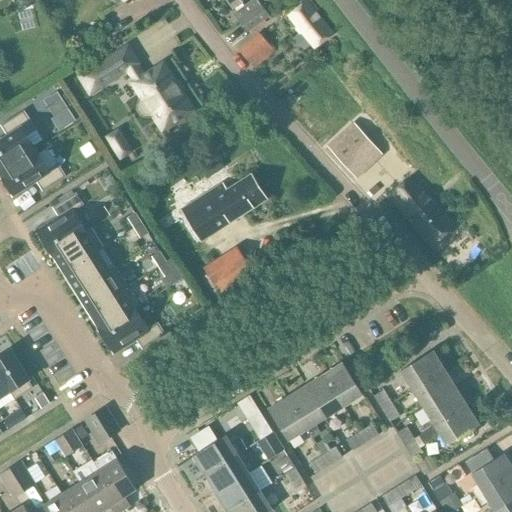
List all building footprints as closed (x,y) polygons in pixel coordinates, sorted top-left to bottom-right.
[(227,0),(233,8),(244,0),(227,0)] [(269,17),(260,5),(256,0),(251,0),(234,13),(239,20),(247,32),(269,17)] [(292,20),(314,48),(332,34),(307,1),(285,19),(288,23),(292,20)] [(259,33),(239,51),(254,69),(275,51),(259,33)] [(12,75),(21,90),(69,60),(59,45),(12,75)] [(175,83),(163,63),(143,76),(136,65),(138,64),(127,47),(78,78),(88,95),(110,82),(129,70),(136,81),(133,83),(143,98),(140,101),(138,105),(138,108),(142,115),(146,117),(151,118),(155,116),(164,131),(194,111),(182,92),(181,91),(176,84),(176,83),(176,82),(175,83)] [(302,78),(290,88),(300,99),(312,89),(302,78)] [(54,117),(51,119),(59,132),(76,121),(68,109),(54,117)] [(0,172),(35,150),(22,130),(31,123),(24,111),(1,126),(8,137),(0,141),(0,168),(1,171),(0,171),(0,172)] [(119,128),(105,137),(120,161),(134,153),(126,140),(119,128)] [(353,142),(337,157),(359,179),(374,165),(353,142)] [(48,171),(35,150),(0,172),(0,173),(2,172),(7,179),(5,180),(14,194),(35,180),(43,192),(66,177),(58,165),(48,171)] [(218,154),(198,167),(207,180),(227,167),(218,154)] [(201,241),(250,210),(267,199),(251,175),(227,190),(223,184),(206,194),(181,210),(201,241)] [(411,220),(434,201),(412,176),(390,195),(411,220)] [(53,252),(86,231),(73,211),(83,205),(76,193),(53,208),(60,219),(38,232),(46,246),(48,245),(53,252)] [(434,201),(411,220),(432,245),(455,226),(434,201)] [(128,218),(135,228),(142,223),(136,213),(128,218)] [(149,233),(142,223),(135,228),(141,238),(149,233)] [(66,273),(97,253),(104,249),(91,228),(86,231),(53,252),(51,253),(52,254),(54,253),(66,273)] [(291,236),(281,242),(285,250),(296,244),(291,236)] [(203,268),(219,294),(253,272),(237,247),(203,268)] [(159,267),(167,262),(160,252),(153,257),(159,267)] [(78,291),(108,271),(97,253),(66,273),(78,291)] [(167,262),(159,267),(166,277),(173,272),(167,262)] [(90,311),(121,292),(128,287),(115,267),(108,271),(78,291),(90,311)] [(343,291),(352,285),(347,276),(338,282),(343,291)] [(132,309),(121,292),(90,311),(101,329),(100,330),(100,331),(102,330),(135,309),(134,308),(132,309)] [(148,329),(135,309),(102,330),(107,337),(105,339),(114,352),(135,339),(142,350),(166,335),(158,323),(148,329)] [(401,371),(411,388),(412,389),(444,370),(432,351),(401,371)] [(0,375),(15,399),(33,388),(10,352),(0,358),(0,375)] [(324,375),(344,407),(362,395),(343,363),(324,375)] [(444,370),(412,389),(424,408),(456,388),(444,370)] [(15,399),(0,375),(0,397),(9,392),(14,400),(15,399)] [(305,386),(325,418),(344,407),(324,375),(305,386)] [(287,398),(307,429),(313,439),(321,434),(315,424),(325,418),(305,386),(287,398)] [(435,427),(467,407),(456,388),(424,408),(435,426),(435,427)] [(374,396),(381,409),(391,402),(384,390),(374,396)] [(43,393),(35,398),(41,409),(50,403),(43,393)] [(250,396),(233,406),(238,415),(247,409),(250,413),(258,408),(250,396)] [(307,429),(287,398),(268,409),(288,441),(307,429)] [(400,416),(391,402),(381,409),(390,422),(400,416)] [(435,426),(414,439),(414,440),(404,446),(412,459),(422,453),(420,448),(440,435),(447,445),(479,426),(467,407),(435,427),(435,426)] [(106,408),(85,421),(100,444),(120,431),(106,408)] [(12,415),(18,424),(27,418),(21,409),(12,415)] [(18,424),(12,415),(4,420),(10,430),(18,424)] [(264,418),(253,426),(261,439),(262,438),(272,432),(265,420),(264,418)] [(82,425),(73,430),(80,441),(88,436),(82,425)] [(360,433),(366,443),(379,435),(372,425),(360,433)] [(414,440),(414,439),(406,427),(396,433),(404,446),(414,440)] [(72,429),(54,441),(64,457),(65,457),(83,446),(80,441),(73,430),(72,429)] [(263,439),(261,441),(271,458),(284,450),(281,446),(272,433),(263,439)] [(353,451),(366,443),(360,433),(347,441),(353,451)] [(193,456),(205,474),(237,454),(238,456),(247,450),(240,438),(230,444),(225,436),(193,456)] [(316,445),(323,456),(329,466),(342,458),(336,448),(331,451),(324,440),(316,445)] [(64,457),(54,441),(44,447),(54,463),(64,457)] [(136,490),(117,459),(112,450),(93,462),(99,471),(123,510),(129,506),(124,497),(136,490)] [(476,497),(511,475),(511,468),(503,454),(491,462),(484,452),(465,463),(478,484),(471,489),(476,497)] [(237,454),(205,474),(217,493),(248,473),(238,456),(237,454)] [(278,462),(286,475),(296,469),(288,456),(278,462)] [(316,474),(329,466),(323,456),(310,464),(316,474)] [(418,466),(424,476),(436,469),(429,459),(418,466)] [(36,486),(21,462),(10,468),(25,493),(36,486)] [(25,493),(10,468),(1,474),(16,498),(25,493)] [(296,469),(286,475),(294,488),(304,482),(296,469)] [(99,471),(80,483),(98,511),(100,511),(111,505),(115,511),(120,511),(123,510),(99,471)] [(248,473),(217,493),(228,511),(260,491),(248,473)] [(511,475),(476,497),(481,506),(489,501),(495,511),(511,500),(511,475)] [(408,480),(395,488),(401,498),(414,490),(422,486),(415,476),(408,480)] [(439,502),(445,511),(453,511),(458,509),(472,500),(469,495),(459,501),(454,493),(452,494),(440,476),(429,484),(439,502)] [(61,494),(72,511),(98,511),(80,483),(61,494)] [(46,494),(50,501),(43,506),(46,511),(72,511),(61,494),(57,487),(46,494)] [(382,496),(388,506),(391,511),(399,511),(407,508),(401,498),(395,488),(382,496)] [(260,491),(228,511),(268,511),(272,510),(260,491)] [(511,511),(511,500),(495,511),(511,511)] [(376,511),(371,503),(358,511),(376,511)]
